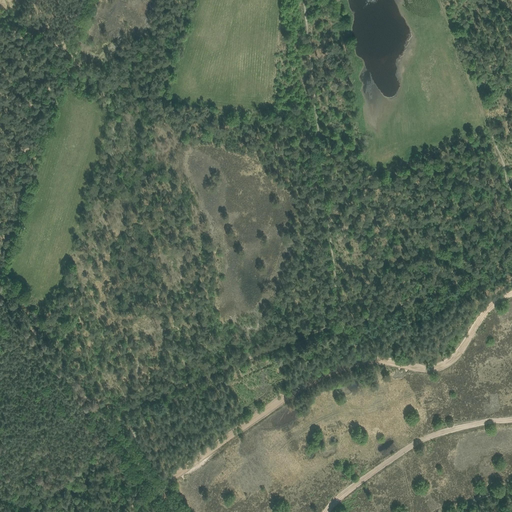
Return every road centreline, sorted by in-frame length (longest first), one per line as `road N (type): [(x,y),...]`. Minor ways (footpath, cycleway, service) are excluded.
road 1 (track): [(303,0),(343,324),(102,418)]
road 2 (track): [(157,486),(332,370),(360,360),(431,369),(452,360),(511,292)]
road 3 (track): [(328,511),(415,442),(511,419)]
road 4 (track): [(439,0),(511,180)]
road 5 (track): [(102,418),(0,288)]
